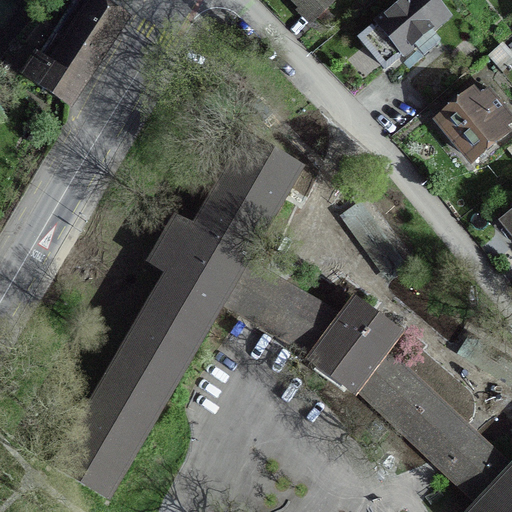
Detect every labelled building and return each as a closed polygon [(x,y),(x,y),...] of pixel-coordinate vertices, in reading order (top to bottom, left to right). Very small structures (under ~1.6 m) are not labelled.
[(23,77),(68,107),(123,23),(88,0),(73,0),(51,34),(64,43),(49,66),(36,57),(23,77)] [(288,0),(298,9),(295,12),(311,26),(338,0),(288,0)] [(402,61),(409,70),(441,44),(434,36),(453,20),(437,0),(406,0),(384,18),(382,16),(373,23),(377,28),(374,31),(372,28),(357,40),(385,74),(402,61)] [(501,72),(511,62),(511,59),(500,47),(488,58),(501,72)] [(481,95),(475,88),(433,122),(471,168),(511,133),(511,132),(508,128),(511,124),(511,114),(490,87),(481,95)] [(220,303),(245,261),(299,168),(249,139),(196,231),(178,220),(152,265),(170,275),(58,468),(108,497),(220,303)] [(407,268),(360,206),(341,220),(388,282),(407,268)] [(498,224),(511,240),(511,206),(509,209),(511,212),(498,224)] [(279,281),(245,261),(220,303),(256,324),(316,360),(343,322),(279,281)] [(474,511),(511,511),(511,469),(465,426),(384,351),(398,331),(358,302),(343,322),(316,360),(313,363),(354,393),(357,387),(435,460),(482,504),(474,511)] [(511,358),(470,334),(459,353),(511,383),(511,358)]
